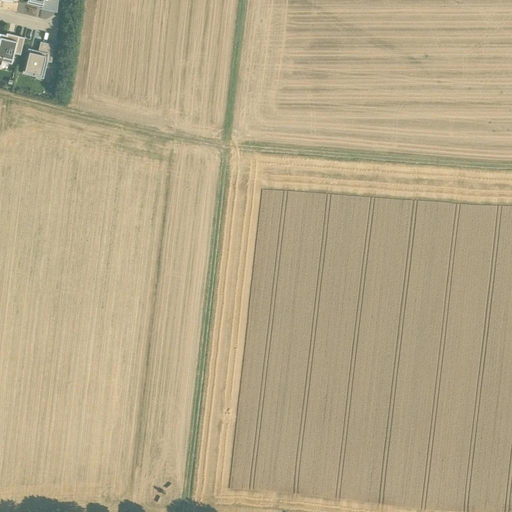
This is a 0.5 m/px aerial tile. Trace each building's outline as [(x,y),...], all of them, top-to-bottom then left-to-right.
[(43,0),(42,7),(42,9),(57,13),(58,0),(43,0)] [(13,37),(0,34),(0,35),(0,61),(12,65),(15,54),(16,47),(11,46),(13,37)] [(21,55),(25,38),(13,35),(13,37),(11,46),(16,47),(15,54),(21,55)] [(54,45),(41,42),(38,51),(49,53),(47,62),(52,63),(54,45)] [(38,51),(28,49),(23,74),(35,77),(35,76),(36,76),(36,75),(42,77),(43,76),(44,76),(47,62),(49,53),(38,51)]
